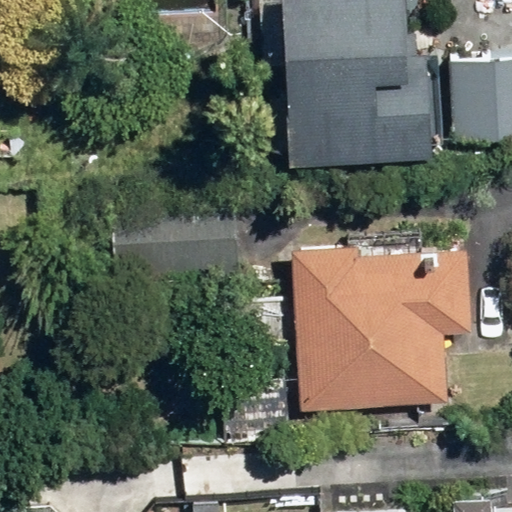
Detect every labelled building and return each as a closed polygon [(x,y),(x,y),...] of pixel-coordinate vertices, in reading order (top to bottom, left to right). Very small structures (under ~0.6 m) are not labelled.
[(442,0),(284,0),(284,29),(292,29),(290,144),(437,146),(438,126),(511,127),(511,46),(442,46),(442,0)] [(115,209),(114,271),(236,273),(237,212),(115,209)] [(447,324),(475,324),(477,237),(301,235),(298,397),(446,399),(447,324)] [(291,369),(227,365),(223,431),(287,435),(291,369)] [(0,484),(0,511),(67,511),(69,486),(0,484)]
